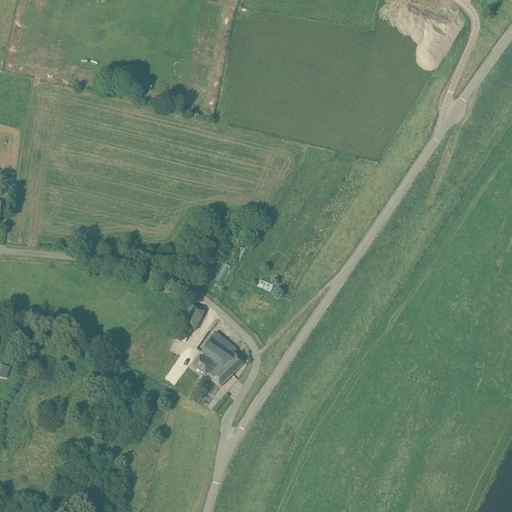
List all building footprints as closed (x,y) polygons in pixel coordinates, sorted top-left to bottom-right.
[(10,189),(11,176),(4,175),(2,188),(10,189)] [(274,286),(260,280),(257,287),(271,293),(274,286)] [(256,319),(269,300),(256,292),(243,311),(256,319)] [(205,313),(186,303),(177,320),(196,331),(205,313)] [(200,352),(215,362),(218,364),(219,368),(227,359),(232,364),(225,370),(229,374),(230,372),(233,375),(244,365),(234,353),(237,350),(216,333),(200,352)] [(233,375),(230,372),(229,374),(225,370),(232,364),(227,359),(219,368),(218,364),(215,362),(213,364),(200,355),(192,367),(205,376),(207,374),(210,376),(221,388),(233,376),(233,375)] [(186,374),(192,361),(181,356),(175,369),(186,374)] [(0,369),(0,377),(5,380),(5,379),(9,369),(1,366),(0,369)]
